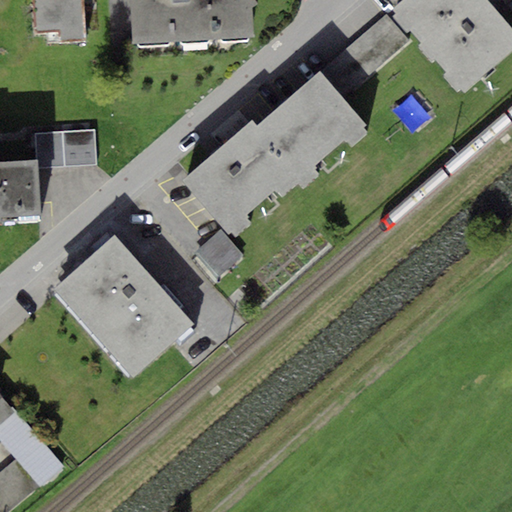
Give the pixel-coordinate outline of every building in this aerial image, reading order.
[(32,0),(34,33),(57,31),(58,43),(86,42),(83,0),(32,0)] [(128,0),(131,45),(253,37),(251,10),(257,6),(253,0),(128,0)] [(511,51),(511,29),(486,0),(401,0),(391,9),(463,93),(511,51)] [(511,0),(501,0),(511,12),(511,0)] [(387,14),(322,72),(342,97),(410,40),(387,14)] [(322,72),(255,127),(300,183),(304,187),(318,175),(314,170),(317,168),(315,166),(345,140),(349,145),(366,132),(363,128),(365,125),(342,97),(322,72)] [(282,198),(300,183),(255,127),(251,123),(182,178),(226,231),(229,235),(233,232),(237,238),(251,226),(246,220),(248,219),(244,214),(275,189),(282,198)] [(35,134),(37,161),(37,168),(97,164),(95,130),(35,134)] [(0,222),(2,223),(1,218),(40,216),(37,168),(37,161),(0,163),(0,222)] [(217,277),(242,256),(221,230),(195,252),(217,277)] [(112,237),(53,290),(132,378),(192,324),(112,237)] [(0,425),(16,412),(0,393),(0,425)] [(63,467),(16,412),(0,425),(0,441),(16,460),(40,487),(63,467)] [(0,511),(10,511),(40,487),(16,460),(0,474),(0,511)]
